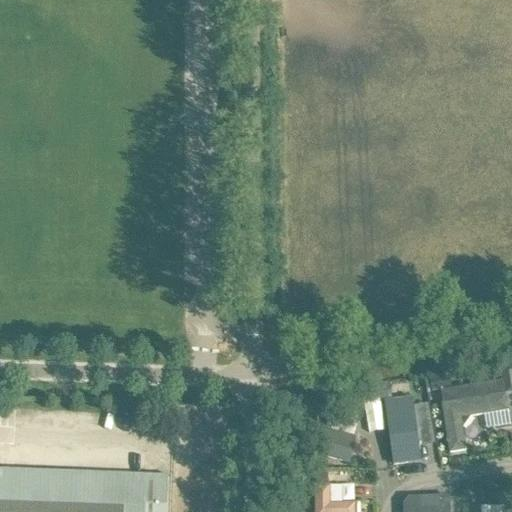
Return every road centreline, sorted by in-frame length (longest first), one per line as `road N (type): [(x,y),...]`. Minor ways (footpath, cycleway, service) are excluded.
road 1 (unclassified): [(252,377),(252,0)]
road 2 (unclassified): [(511,319),(252,377)]
road 3 (unclassified): [(252,377),(0,367)]
road 4 (unclassified): [(252,511),(252,377)]
